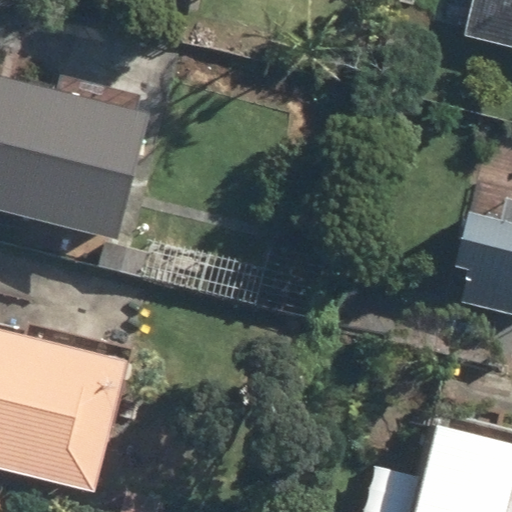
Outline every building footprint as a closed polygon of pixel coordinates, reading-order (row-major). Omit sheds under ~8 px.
[(511,0),(467,0),(458,42),(511,54),(511,0)] [(140,110),(0,76),(0,216),(109,243),(140,110)] [(511,195),(504,194),(496,227),(456,217),(435,300),(511,319),(511,195)] [(117,356),(0,328),(0,476),(84,496),(117,356)] [(497,511),(511,451),(511,433),(431,413),(415,476),(370,464),(357,511),(497,511)] [(511,511),(511,451),(497,511),(511,511)]
